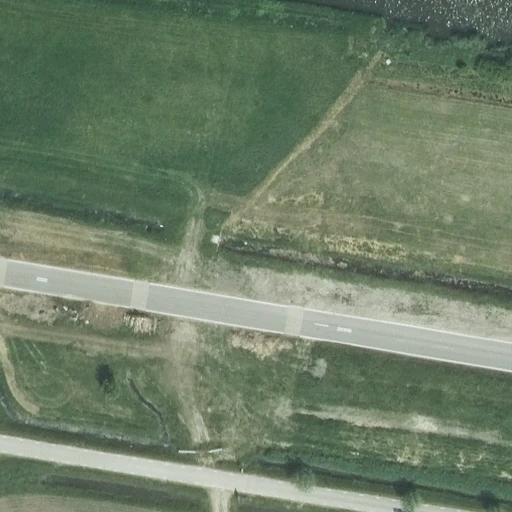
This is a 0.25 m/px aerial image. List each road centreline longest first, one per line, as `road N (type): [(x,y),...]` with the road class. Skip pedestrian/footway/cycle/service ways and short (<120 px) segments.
road 1 (track): [(511,359),(0,273)]
road 2 (unclassified): [(420,511),(0,445)]
